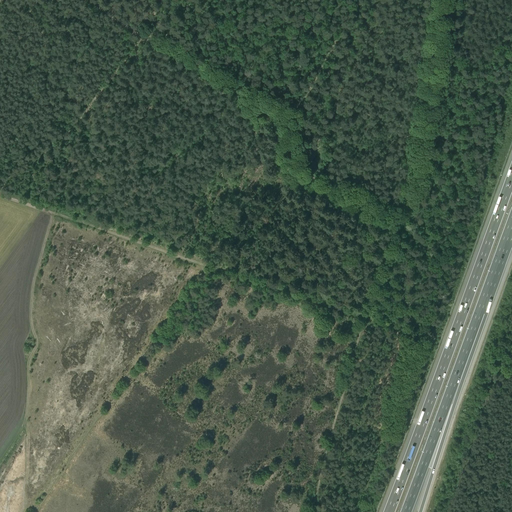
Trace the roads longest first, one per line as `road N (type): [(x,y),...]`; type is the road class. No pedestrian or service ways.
road 1 (motorway): [(511,177),(389,511)]
road 2 (track): [(441,0),(413,188),(365,321)]
road 3 (track): [(366,316),(53,212)]
road 4 (track): [(356,0),(298,106),(286,114),(286,149),(329,189),(402,223)]
road 5 (track): [(0,459),(25,419),(36,343),(33,283),(53,212)]
road 6 (track): [(286,114),(87,0)]
road 7 (motorway): [(449,392),(511,227)]
road 8 (motorway): [(405,511),(449,392)]
road 9 (motorway): [(420,511),(449,392)]
